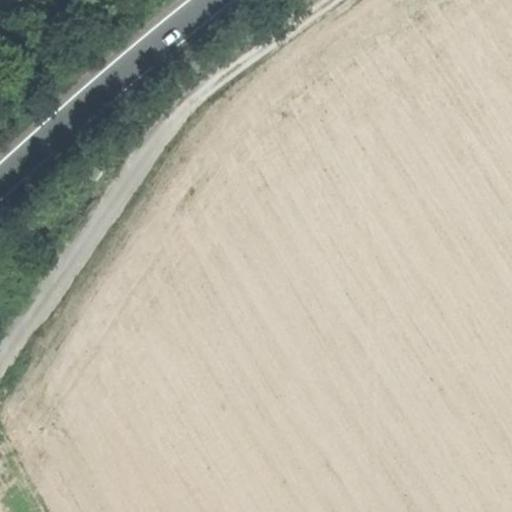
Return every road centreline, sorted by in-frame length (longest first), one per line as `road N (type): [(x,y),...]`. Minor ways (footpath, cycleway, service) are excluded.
road 1 (track): [(327,0),(203,86),(0,367)]
road 2 (trunk): [(0,181),(212,0)]
